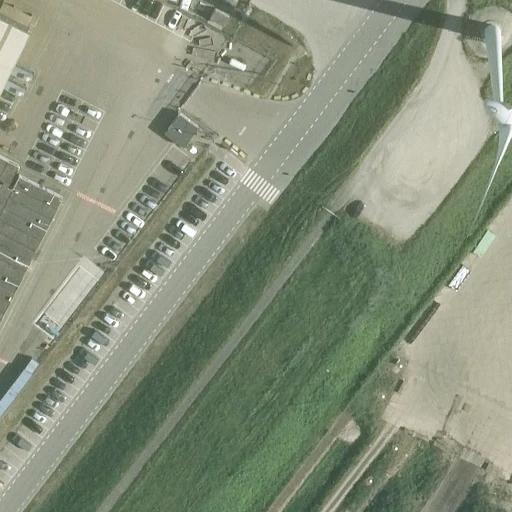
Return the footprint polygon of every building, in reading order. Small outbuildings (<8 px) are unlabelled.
[(0,10),(0,79),(28,24),(0,10)] [(193,38),(223,48),(229,32),(199,21),(193,38)] [(489,41),(491,41),(494,41),(496,40),(498,39),(499,37),(500,34),(500,32),(499,30),(498,28),(496,26),(494,25),(491,25),(489,25),(487,26),(485,28),(484,30),(483,32),(483,34),(484,37),(485,39),(487,40),(489,41)] [(67,177),(84,138),(68,131),(77,112),(55,102),(29,160),(67,177)] [(182,146),(197,126),(179,112),(164,132),(182,146)] [(9,182),(18,164),(0,155),(0,177),(3,179),(1,183),(0,181),(0,318),(62,196),(18,174),(11,188),(7,185),(8,182),(9,182)]
